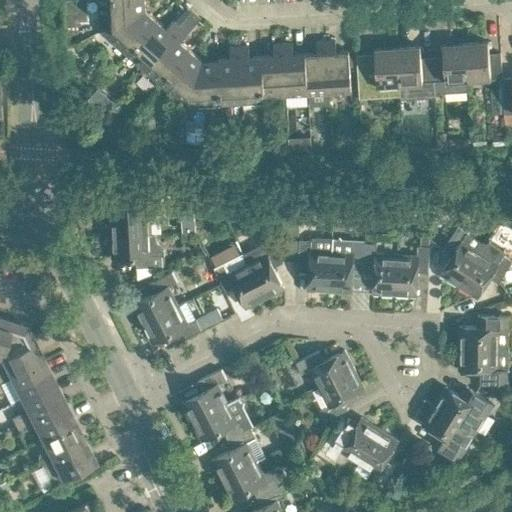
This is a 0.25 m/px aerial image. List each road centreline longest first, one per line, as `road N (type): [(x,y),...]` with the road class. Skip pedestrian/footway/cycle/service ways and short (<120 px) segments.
road 1 (residential): [(511,1),(231,19),(198,0)]
road 2 (residential): [(126,395),(276,321),(370,324)]
road 3 (residential): [(34,224),(27,0)]
road 4 (residential): [(126,395),(54,248),(34,224)]
road 5 (residential): [(187,511),(126,395)]
road 6 (residential): [(370,324),(423,327),(422,370),(401,392)]
